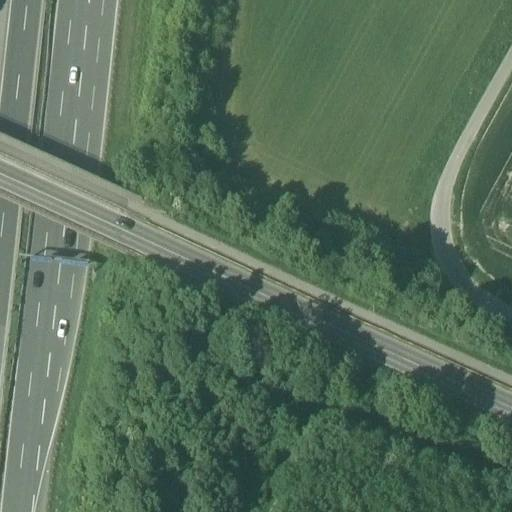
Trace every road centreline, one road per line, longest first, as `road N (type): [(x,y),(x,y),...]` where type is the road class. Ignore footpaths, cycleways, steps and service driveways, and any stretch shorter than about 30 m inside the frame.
road 1 (tertiary): [(0,180),(511,412)]
road 2 (motorway): [(16,511),(76,0)]
road 3 (track): [(511,315),(480,298),(450,265),(437,214),(450,166),(511,58)]
road 4 (motorway): [(29,0),(0,251)]
